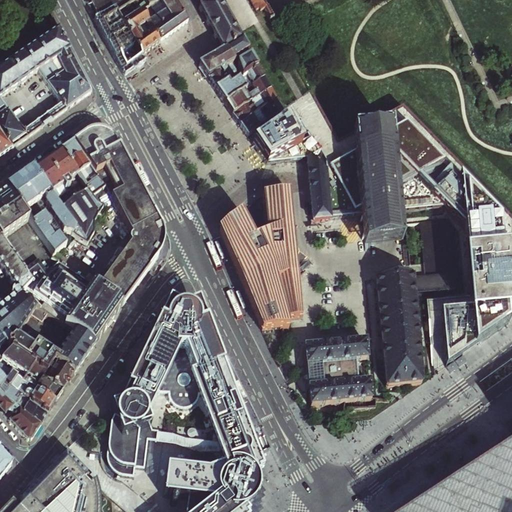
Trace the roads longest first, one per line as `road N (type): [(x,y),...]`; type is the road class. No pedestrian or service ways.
road 1 (tertiary): [(193,268),(319,511)]
road 2 (tertiary): [(330,489),(287,425),(209,260)]
road 3 (residential): [(26,465),(166,287),(193,268)]
road 4 (tertiary): [(511,351),(330,489)]
road 5 (tertiary): [(343,505),(511,382)]
road 6 (tertiary): [(209,260),(121,88)]
road 7 (tertiary): [(107,97),(193,268)]
road 8 (residential): [(182,0),(199,37),(121,88)]
road 9 (residential): [(107,97),(0,177)]
